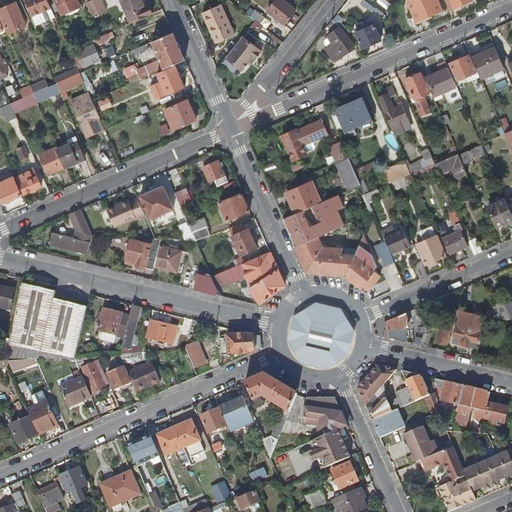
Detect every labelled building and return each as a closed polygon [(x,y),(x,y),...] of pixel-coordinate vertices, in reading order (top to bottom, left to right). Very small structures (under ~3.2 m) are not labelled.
[(54,15),(47,0),(26,0),(25,1),(36,27),(56,19),(54,15)] [(47,0),(54,15),(60,12),(63,16),(80,8),(76,0),(47,0)] [(94,0),(86,4),(92,17),(107,11),(101,0),(94,0)] [(128,0),(137,22),(159,13),(155,4),(151,6),(148,0),(128,0)] [(378,6),(370,0),(365,0),(362,5),(372,14),(374,12),(378,6)] [(378,0),(377,4),(388,9),(391,2),(385,0),(378,0)] [(444,13),(437,0),(417,0),(410,4),(418,24),(444,13)] [(444,0),(450,13),(473,2),(471,0),(444,0)] [(213,8),(210,1),(202,5),(200,6),(203,13),(213,8)] [(297,14),(280,2),(269,15),(286,28),(297,14)] [(16,5),(0,11),(0,14),(9,35),(26,27),(16,5)] [(222,6),(218,8),(203,14),(216,45),(234,36),(222,6)] [(382,18),(386,12),(378,6),(374,12),(382,18)] [(256,23),(262,28),(268,21),(255,11),(250,18),(256,23)] [(346,13),(344,12),(338,21),(336,19),(333,22),(342,30),(348,34),(349,35),(351,33),(339,22),(346,13)] [(347,36),(348,34),(342,30),(333,22),(328,29),(332,33),(329,36),(326,38),(327,39),(324,42),(325,46),(327,49),(324,51),(333,64),(341,58),(340,56),(354,46),(347,36)] [(354,27),(357,34),(366,30),(363,23),(354,27)] [(374,29),(373,27),(366,30),(357,34),(364,50),(380,43),(377,35),(382,33),(379,27),(374,29)] [(110,34),(101,38),(96,40),(99,46),(113,41),(115,40),(112,33),(110,34)] [(246,40),(244,38),(227,60),(244,73),(250,64),(253,60),(256,62),(262,54),(252,46),(258,38),(252,33),(246,40)] [(185,61),(173,34),(152,43),(163,67),(157,70),(156,68),(129,80),(132,85),(185,61)] [(76,49),(78,54),(94,47),(94,48),(99,46),(96,40),(76,49)] [(148,50),(146,45),(129,53),(131,58),(148,50)] [(94,47),(78,54),(81,61),(77,63),(79,69),(99,60),(94,48),(94,47)] [(117,56),(114,47),(105,50),(108,59),(117,56)] [(504,68),(495,48),(486,52),(472,58),(478,72),(480,78),(504,68)] [(485,49),(471,56),(472,58),(486,52),(485,49)] [(476,73),(469,55),(450,63),(458,80),(465,77),(468,83),(480,78),(478,72),(476,73)] [(175,68),(159,75),(164,87),(168,95),(184,88),(175,68)] [(78,69),(55,79),(57,85),(60,83),(71,78),(80,74),(78,69)] [(449,69),(426,79),(434,97),(441,94),(457,87),(449,69)] [(84,73),(80,74),(91,99),(95,97),(84,73)] [(429,93),(421,74),(407,80),(415,99),(417,98),(418,101),(416,102),(423,117),(432,113),(425,98),(423,99),(421,96),(429,93)] [(164,87),(159,75),(148,80),(153,91),(164,87)] [(73,83),(71,78),(60,83),(62,88),(73,83)] [(45,82),(31,88),(34,95),(48,88),(45,82)] [(473,85),(477,93),(483,91),(480,82),(473,85)] [(48,88),(34,95),(36,101),(38,104),(61,94),(57,85),(48,88)] [(386,96),(379,99),(395,136),(405,132),(401,124),(410,121),(403,105),(394,109),(389,97),(395,95),(391,86),(383,90),(386,96)] [(34,95),(31,88),(21,93),(24,99),(34,95)] [(24,99),(10,105),(13,111),(36,101),(34,95),(24,99)] [(362,98),(344,106),(346,112),(365,104),(362,98)] [(81,128),(100,120),(92,102),(91,99),(73,107),(81,128)] [(188,102),(164,111),(172,131),(196,121),(188,102)] [(365,104),(346,112),(344,106),(330,112),(338,132),(342,130),(347,142),(358,138),(354,130),(373,122),(365,104)] [(10,107),(0,111),(0,117),(4,116),(8,123),(15,120),(10,107)] [(142,115),(149,112),(146,107),(140,110),(142,115)] [(145,123),(142,116),(136,119),(138,125),(145,123)] [(510,130),(505,118),(499,121),(502,128),(504,133),(510,130)] [(283,136),(290,153),(304,146),(304,145),(329,135),(323,121),(299,131),(298,130),(283,136)] [(413,128),(410,121),(401,124),(405,132),(413,128)] [(168,122),(160,126),(164,136),(172,132),(168,122)] [(330,147),(337,164),(350,159),(342,142),(333,146),(330,147)] [(72,154),(80,151),(77,144),(69,147),(72,154)] [(304,146),(290,153),(294,161),(308,155),(304,146)] [(459,156),(463,163),(473,159),(472,157),(478,154),(479,157),(486,154),(482,146),(459,156)] [(58,152),(66,169),(85,161),(80,151),(72,154),(69,147),(58,152)] [(453,152),(433,160),(435,165),(459,155),(455,147),(451,149),(453,152)] [(24,149),(18,152),(22,161),(28,158),(24,149)] [(48,177),(66,169),(58,152),(57,149),(40,157),(48,177)] [(408,167),(412,175),(435,165),(433,160),(433,158),(429,150),(422,152),(425,159),(411,165),(408,167)] [(456,178),(467,173),(463,163),(459,156),(459,155),(435,165),(437,169),(438,171),(445,168),(446,171),(453,168),(456,178)] [(337,164),(336,165),(348,192),(362,186),(359,180),(355,171),(350,159),(337,164)] [(229,182),(220,162),(205,168),(211,182),(217,179),(220,186),(229,182)] [(389,185),(412,175),(408,167),(406,162),(384,172),(389,185)] [(359,180),(362,186),(366,196),(369,194),(363,179),(365,177),(364,175),(377,169),(374,163),(355,171),(359,180)] [(412,175),(414,180),(437,169),(435,165),(412,175)] [(28,175),(18,179),(25,195),(41,187),(33,170),(27,173),(28,175)] [(14,180),(0,186),(0,197),(4,205),(21,197),(14,180)] [(287,194),(295,214),(302,212),(313,207),(321,203),(311,182),(287,194)] [(174,209),(164,187),(141,197),(151,219),(174,209)] [(187,189),(175,194),(181,208),(193,203),(187,189)] [(366,196),(369,203),(375,200),(372,193),(369,194),(366,196)] [(250,212),(242,194),(221,204),(229,221),(250,212)] [(338,196),(321,203),(313,207),(317,218),(321,216),(339,209),(342,208),(338,196)] [(498,227),(511,220),(511,213),(506,199),(489,207),(498,227)] [(145,217),(138,200),(129,203),(127,201),(121,204),(121,205),(108,211),(115,228),(135,219),(136,221),(145,217)] [(321,216),(324,222),(339,216),(344,226),(346,225),(339,209),(321,216)] [(60,247),(88,255),(93,237),(80,211),(72,214),(78,229),(75,241),(63,238),(53,235),(51,235),(48,244),(50,245),(60,247)] [(466,248),(470,258),(476,256),(472,246),(470,247),(463,231),(465,230),(464,230),(456,211),(450,213),(459,233),(444,239),(451,255),(466,248)] [(287,218),(299,245),(319,237),(344,226),(339,216),(324,222),(310,229),(302,212),(295,214),(287,218)] [(189,226),(193,235),(208,228),(205,220),(189,226)] [(185,241),(196,242),(193,235),(189,226),(188,223),(179,227),(185,241)] [(246,231),(243,224),(232,228),(242,252),(248,249),(249,252),(258,249),(250,230),(246,231)] [(385,235),(387,238),(397,234),(395,230),(394,226),(383,231),(385,235)] [(193,235),(196,242),(211,236),(208,228),(193,235)] [(397,234),(387,238),(394,254),(412,246),(405,231),(400,233),(398,229),(395,230),(397,234)] [(472,246),(476,256),(483,253),(475,232),(471,233),(467,235),(472,246)] [(447,257),(438,236),(417,245),(426,266),(447,257)] [(299,245),(295,247),(301,260),(307,273),(315,274),(324,275),(348,277),(356,257),(342,255),(342,250),(323,247),(319,237),(299,245)] [(162,240),(161,246),(178,251),(179,248),(181,249),(182,241),(162,240)] [(151,247),(132,242),(126,265),(146,270),(151,247)] [(387,267),(398,290),(406,286),(395,263),(386,242),(376,246),(380,258),(383,257),(387,267)] [(161,246),(155,268),(177,273),(182,252),(178,251),(161,246)] [(262,304),(276,294),(286,286),(271,253),(248,263),(254,275),(259,286),(255,288),(258,295),(256,296),(259,303),(260,303),(262,304)] [(356,257),(348,277),(359,285),(369,293),(382,276),(356,257)] [(238,267),(245,264),(243,258),(235,261),(235,262),(238,267)] [(218,291),(254,275),(248,263),(245,264),(238,267),(232,270),(213,278),(214,281),(218,291)] [(416,266),(421,280),(428,277),(423,263),(416,266)] [(193,291),(221,298),(218,291),(214,281),(197,277),(193,291)] [(15,288),(0,284),(0,304),(11,307),(15,288)] [(6,360),(38,360),(75,360),(87,308),(54,301),(56,293),(22,286),(8,351),(6,360)] [(500,321),(511,320),(511,304),(506,306),(505,302),(494,307),(500,321)] [(343,313),(318,306),(296,318),(289,339),(300,364),(326,370),(346,359),(354,336),(343,313)] [(125,337),(120,356),(129,355),(140,354),(141,350),(131,348),(140,309),(133,307),(130,317),(125,337)] [(117,335),(125,337),(130,317),(124,315),(124,314),(105,310),(100,331),(101,331),(99,339),(101,342),(115,345),(117,335)] [(420,319),(416,310),(389,322),(389,331),(408,330),(409,329),(407,325),(420,319)] [(487,320),(464,314),(457,345),(479,351),(487,320)] [(423,328),(420,319),(407,325),(409,329),(414,329),(420,328),(423,328)] [(177,328),(151,322),(147,339),(168,344),(168,347),(171,348),(172,345),(173,345),(177,328)] [(455,325),(445,326),(444,326),(440,343),(449,346),(455,325)] [(408,330),(389,331),(390,339),(405,343),(411,344),(408,330)] [(222,357),(250,355),(255,352),(253,336),(248,335),(228,336),(228,339),(220,340),(221,349),(222,357)] [(418,338),(416,345),(417,345),(422,347),(425,339),(418,338)] [(190,361),(195,373),(204,370),(201,365),(205,363),(202,357),(196,344),(186,349),(186,350),(190,361)] [(120,356),(125,366),(130,364),(131,365),(138,363),(143,362),(143,354),(140,354),(129,355),(120,356)] [(38,365),(37,360),(9,364),(14,374),(38,365)] [(100,363),(96,365),(83,370),(94,393),(106,388),(105,386),(109,384),(100,363)] [(134,389),(136,393),(161,383),(152,364),(128,374),(132,383),(134,389)] [(366,408),(369,414),(379,405),(375,396),(384,385),(397,371),(379,367),(358,390),(366,408)] [(132,383),(128,374),(126,369),(109,377),(115,391),(118,390),(120,395),(127,392),(125,387),(132,383)] [(379,405),(369,414),(373,422),(398,411),(425,399),(430,397),(421,377),(403,373),(409,389),(399,394),(401,399),(393,402),(394,405),(389,410),(383,401),(379,405)] [(286,425),(298,396),(296,396),(266,375),(246,384),(258,410),(264,407),(261,399),(265,397),(277,405),(284,410),(282,414),(279,413),(278,414),(272,431),(277,433),(274,439),(265,440),(261,430),(258,431),(271,461),(283,431),(286,425)] [(459,409),(464,388),(435,381),(439,399),(442,400),(441,405),(459,409)] [(69,411),(92,401),(84,382),(60,392),(69,411)] [(127,392),(134,389),(132,383),(125,387),(127,392)] [(471,410),(476,391),(464,388),(459,409),(457,417),(469,419),(471,410)] [(484,422),(490,394),(476,391),(471,410),(476,410),(474,420),(484,422)] [(435,395),(430,397),(435,407),(440,405),(435,395)] [(430,397),(425,399),(433,415),(438,414),(435,407),(430,397)] [(114,410),(120,408),(116,398),(110,401),(114,410)] [(250,416),(242,398),(222,407),(229,424),(250,416)] [(315,401),(309,399),(308,409),(306,410),(304,425),(321,428),(320,439),(339,431),(348,427),(336,400),(321,401),(315,401)] [(28,411),(31,417),(35,426),(37,425),(42,435),(59,428),(48,403),(28,411)] [(284,410),(277,405),(274,411),(278,414),(279,413),(282,414),(284,410)] [(508,409),(490,405),(486,421),(505,425),(508,409)] [(228,425),(221,408),(203,417),(209,433),(228,425)] [(373,422),(380,439),(405,429),(398,411),(373,422)] [(438,415),(431,418),(433,425),(441,422),(438,415)] [(19,445),(39,436),(35,426),(31,417),(11,426),(19,445)] [(467,429),(469,419),(457,417),(455,426),(467,429)] [(191,421),(174,429),(183,450),(189,447),(199,443),(200,442),(191,421)] [(405,436),(417,465),(423,462),(439,455),(434,442),(430,443),(423,428),(405,436)] [(183,450),(174,429),(157,436),(166,457),(183,450)] [(339,431),(320,439),(310,444),(318,461),(322,459),(326,458),(324,455),(345,445),(339,431)] [(146,438),(132,445),(137,459),(152,453),(146,438)] [(202,450),(199,443),(189,447),(192,455),(202,450)] [(213,446),(215,451),(222,448),(220,443),(213,446)] [(326,458),(322,459),(326,469),(351,459),(345,445),(324,455),(326,458)] [(504,447),(496,451),(498,457),(506,453),(504,447)] [(444,465),(452,483),(466,477),(464,472),(456,455),(453,449),(439,455),(423,462),(427,473),(444,465)] [(466,477),(473,493),(484,488),(485,492),(499,486),(498,482),(511,475),(511,457),(511,458),(509,452),(506,453),(498,457),(464,472),(466,477)] [(219,471),(216,463),(211,465),(214,473),(219,471)] [(359,483),(350,463),(332,471),(338,482),(332,484),(336,493),(359,483)] [(145,466),(137,470),(149,496),(157,492),(145,466)] [(79,467),(58,476),(59,478),(64,490),(66,495),(71,492),(76,504),(84,500),(79,488),(86,485),(79,467)] [(265,469),(250,475),(256,489),(262,486),(260,482),(268,478),(265,469)] [(142,496),(131,472),(100,486),(110,509),(142,496)] [(439,489),(449,511),(452,511),(477,501),(473,493),(466,477),(452,483),(439,489)] [(54,479),(56,483),(60,492),(64,490),(59,478),(54,479)] [(56,483),(37,491),(44,507),(56,502),(63,499),(60,492),(56,483)] [(316,509),(332,502),(326,488),(310,495),(316,509)] [(366,498),(362,489),(334,501),(338,510),(338,511),(361,511),(368,509),(364,499),(366,498)] [(25,504),(20,492),(13,495),(18,507),(25,504)] [(243,511),(262,504),(257,492),(234,502),(238,511),(243,511)] [(206,501),(182,511),(202,511),(209,509),(206,501)] [(56,502),(44,507),(46,511),(52,511),(59,509),(56,502)]
